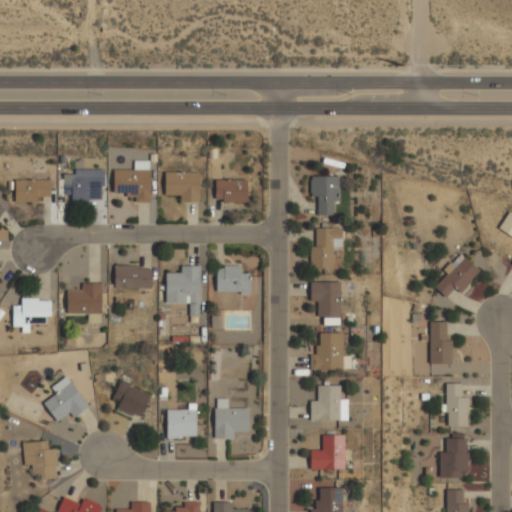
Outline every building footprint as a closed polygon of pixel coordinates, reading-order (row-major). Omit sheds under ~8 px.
[(113,190),(125,190),(125,200),(150,200),(150,159),(133,159),(133,169),(113,169),(113,190)] [(198,172),(164,172),(164,191),(175,191),(175,201),(198,201),(198,172)] [(100,200),(100,174),(62,174),(62,191),(71,191),(71,200),(100,200)] [(317,197),(316,215),(333,216),(333,202),(338,202),(339,177),(310,176),(310,196),(317,197)] [(14,200),(50,200),(50,177),(14,177),(14,200)] [(215,201),(246,201),(246,179),(215,179),(215,201)] [(498,228),(511,237),(511,213),(509,211),(498,228)] [(315,228),(315,246),(309,246),(310,269),(333,269),(333,247),(341,247),(341,227),(315,228)] [(434,287),(445,297),(454,287),(460,292),(479,271),(459,253),(443,271),(446,274),(434,287)] [(150,263),(114,263),(114,286),(150,286),(150,263)] [(199,263),(177,263),(177,272),(166,272),(166,302),(191,302),(191,310),(199,310),(199,263)] [(249,272),(240,272),(240,263),(216,263),(216,293),(249,293),(249,272)] [(101,281),(78,281),(78,291),(66,291),(66,311),(88,311),(88,317),(101,317),(101,281)] [(310,301),(317,301),(316,317),(339,317),(340,282),(310,282),(310,301)] [(49,296),(21,296),(21,305),(12,305),(12,324),(49,324),(49,296)] [(446,322),(429,322),(429,364),(452,364),(452,340),(446,340),(446,322)] [(309,369),(350,369),(350,356),(342,356),(342,333),(317,332),(317,354),(309,354),(309,369)] [(73,417),(88,406),(67,375),(54,384),(58,391),(43,402),(56,420),(69,411),(73,417)] [(138,418),(150,394),(121,379),(112,397),(120,401),(117,407),(138,418)] [(467,397),(460,396),(460,383),(446,383),(445,426),(467,427),(467,397)] [(339,385),(316,386),(317,401),(309,401),(310,421),(347,420),(346,400),(340,400),(339,385)] [(214,438),(237,438),(237,428),(248,428),(248,407),(226,407),(226,396),(214,396),(214,438)] [(166,437),(196,437),(196,402),(187,402),(187,408),(166,408),(166,437)] [(310,470),(344,469),(343,435),(321,435),(321,450),(309,450),(310,470)] [(439,452),(438,477),(465,478),(466,438),(445,438),(445,452),(439,452)] [(56,447),(45,448),(45,440),(22,441),(24,465),(33,465),(34,478),(58,477),(56,447)] [(308,511),(341,511),(341,488),(318,488),(319,500),(314,501),(314,509),(309,510),(308,511)] [(468,511),(468,503),(462,503),(462,490),(445,490),(445,511),(468,511)] [(97,511),(101,504),(83,497),(81,502),(63,495),(55,511),(97,511)] [(149,511),(149,500),(128,500),(128,508),(115,508),(115,511),(149,511)] [(162,511),(198,511),(198,500),(178,500),(178,511),(162,511)] [(212,511),(253,511),(253,510),(234,510),(234,501),(212,501),(212,511)]
